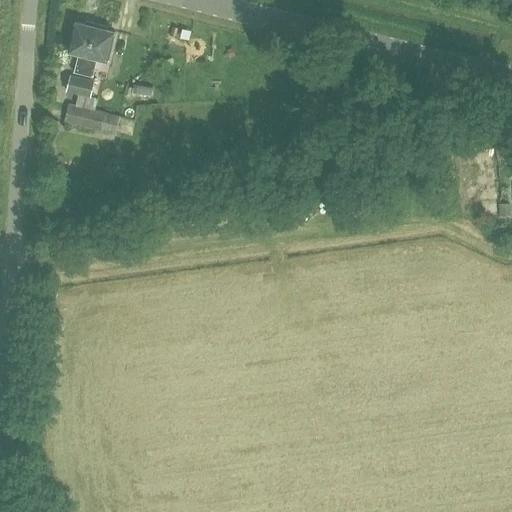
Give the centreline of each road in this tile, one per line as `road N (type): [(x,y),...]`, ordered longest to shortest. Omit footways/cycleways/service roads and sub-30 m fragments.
road 1 (unclassified): [(0,402),(31,0)]
road 2 (unclassified): [(511,79),(225,11)]
